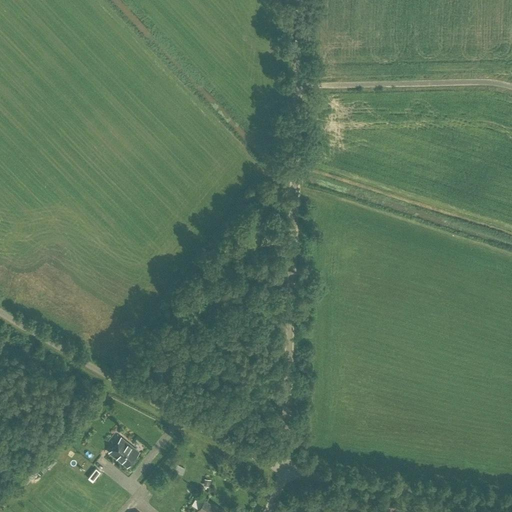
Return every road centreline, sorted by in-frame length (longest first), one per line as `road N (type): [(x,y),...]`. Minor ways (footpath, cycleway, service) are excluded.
road 1 (unclassified): [(282,468),(297,0)]
road 2 (unclassified): [(282,468),(179,419),(0,313)]
road 3 (unclassified): [(511,504),(282,468)]
